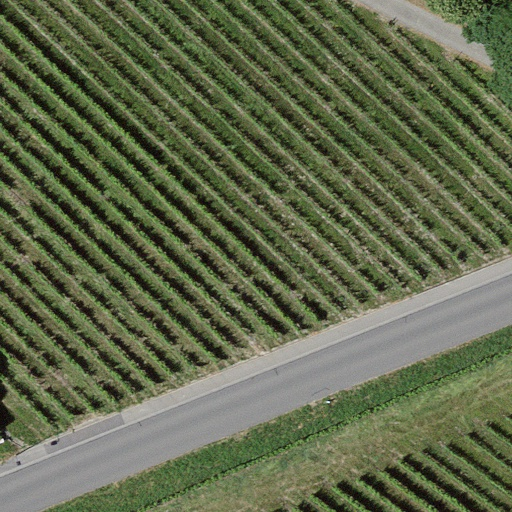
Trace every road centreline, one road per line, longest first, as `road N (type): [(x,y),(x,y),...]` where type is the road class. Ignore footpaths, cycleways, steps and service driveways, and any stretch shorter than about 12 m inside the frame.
road 1 (tertiary): [(511,297),(0,501)]
road 2 (track): [(511,62),(380,0)]
